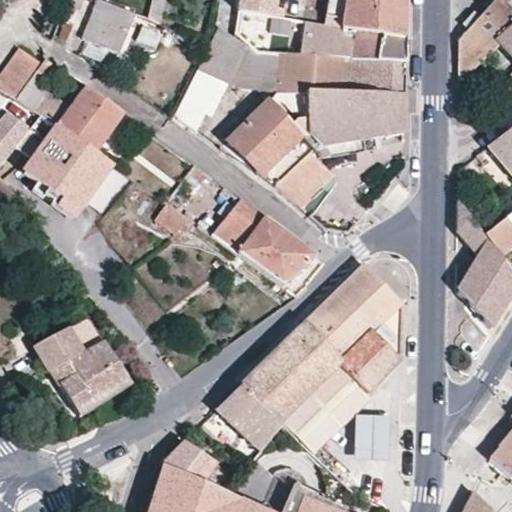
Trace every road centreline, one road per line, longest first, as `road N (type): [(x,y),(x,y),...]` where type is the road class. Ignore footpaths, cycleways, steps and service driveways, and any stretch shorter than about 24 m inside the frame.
road 1 (residential): [(336,261),(303,304),(152,417),(44,471)]
road 2 (residential): [(336,261),(264,199),(126,107)]
road 3 (secondary): [(433,414),(434,228)]
road 4 (secondary): [(436,149),(437,0)]
